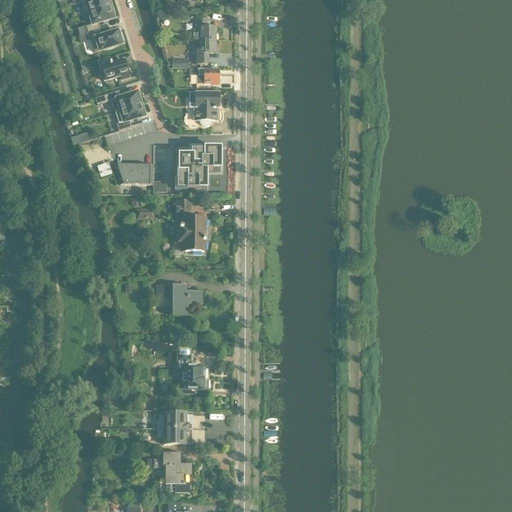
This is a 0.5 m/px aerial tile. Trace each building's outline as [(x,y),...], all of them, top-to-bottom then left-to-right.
[(88,15),(88,14),(111,7),(108,0),(92,0),(90,1),(90,0),(76,0),(78,5),(80,5),(84,16),(88,15)] [(99,31),(100,31),(98,24),(113,19),(113,17),(114,17),(111,7),(88,14),(88,15),(92,26),(85,28),(87,35),(99,31)] [(195,42),(200,42),(215,42),(215,29),(207,29),(207,18),(196,18),(196,34),(195,34),(195,42)] [(114,48),(121,45),(121,44),(122,43),(119,33),(118,34),(117,32),(101,37),(99,31),(87,35),(86,35),(88,42),(90,41),(94,54),(107,50),(107,51),(114,49),(114,48)] [(215,42),(200,42),(200,50),(196,50),(196,66),(207,66),(207,55),(215,55),(215,42)] [(97,62),(104,83),(120,78),(121,81),(128,79),(126,71),(128,71),(125,63),(124,64),(123,62),(111,66),(109,59),(97,62)] [(213,86),(219,86),(219,71),(198,71),(189,71),(189,77),(196,77),(196,85),(213,86)] [(111,102),(115,114),(142,105),(139,96),(137,96),(137,94),(111,102)] [(210,126),(211,125),(210,124),(210,122),(216,122),(216,109),(219,109),(219,94),(189,94),(189,106),(195,106),(195,122),(201,122),(201,124),(200,125),(201,126),(203,127),(204,128),(206,128),(207,128),(209,127),(210,126)] [(146,118),(142,105),(115,114),(118,125),(116,126),(118,133),(131,129),(129,122),(139,119),(139,120),(146,118)] [(88,134),(80,136),(82,144),(90,141),(88,134)] [(204,188),(204,171),(212,171),(212,170),(218,170),(218,168),(219,151),(220,151),(220,150),(205,150),(205,151),(191,151),(190,158),(180,158),(180,170),(176,170),(176,190),(186,190),(186,191),(198,191),(198,190),(204,190),(204,188)] [(113,166),(120,186),(152,187),(153,167),(113,166)] [(153,183),(153,194),(166,194),(166,183),(153,183)] [(179,253),(204,253),(204,243),(205,243),(205,239),(203,239),(204,227),(205,227),(205,220),(190,220),(191,203),(177,203),(176,223),(182,223),(182,228),(179,228),(179,253)] [(137,212),(137,220),(153,220),(153,212),(137,212)] [(157,300),(172,300),(172,318),(188,318),(188,306),(201,306),(202,293),(185,293),(185,287),(157,287),(157,300)] [(146,341),(145,347),(162,350),(163,344),(146,341)] [(189,354),(178,354),(178,363),(175,363),(175,371),(182,371),(182,391),(185,391),(185,395),(192,395),(192,391),(208,391),(208,381),(208,370),(201,370),(201,368),(189,368),(189,354)] [(141,402),(140,411),(155,412),(156,402),(141,402)] [(162,422),(162,431),(191,431),(192,417),(173,416),(173,415),(163,415),(163,422),(162,422)] [(191,431),(162,431),(162,440),(163,440),(163,447),(173,447),(173,446),(191,446),(191,431)] [(182,484),(182,477),(191,477),(191,465),(180,465),(180,455),(162,454),(162,460),(153,461),(153,469),(164,469),(164,486),(174,486),(174,494),(190,495),(190,485),(185,485),(185,484),(182,484)]
